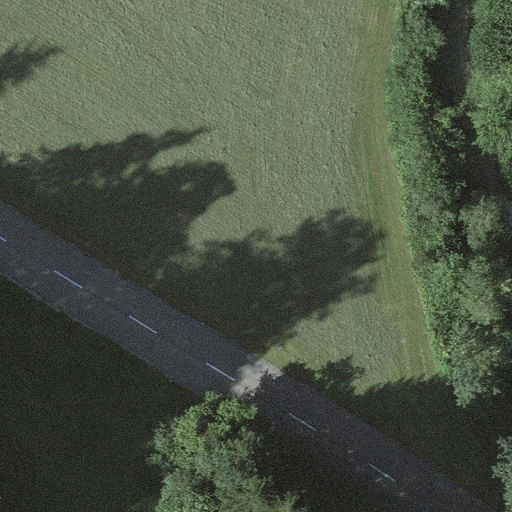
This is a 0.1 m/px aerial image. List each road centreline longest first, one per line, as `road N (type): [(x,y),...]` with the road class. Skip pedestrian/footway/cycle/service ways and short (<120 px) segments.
road 1 (tertiary): [(0,235),(438,511)]
road 2 (track): [(373,43),(439,511)]
